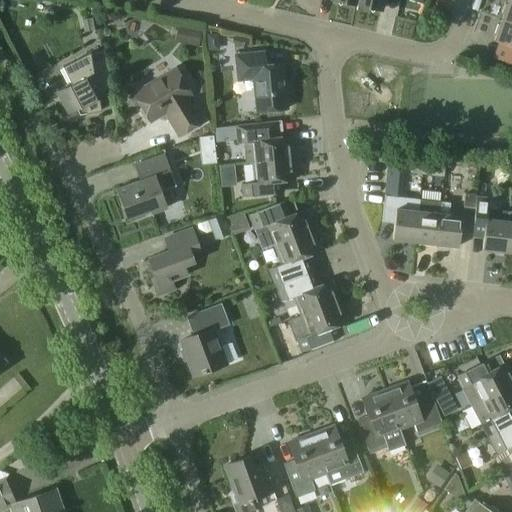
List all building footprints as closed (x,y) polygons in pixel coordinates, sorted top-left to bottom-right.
[(357,0),(356,5),(381,10),(382,0),(357,0)] [(504,4),(501,15),(503,15),(501,20),(511,23),(511,0),(508,0),(507,5),(504,4)] [(84,32),(100,30),(98,18),(82,20),(84,32)] [(494,35),(496,36),(494,41),(499,43),(493,58),(511,64),(511,23),(501,20),(499,25),(497,25),(494,35)] [(109,83),(104,50),(102,39),(98,40),(100,51),(90,52),(62,67),(71,84),(57,91),(68,114),(77,109),(80,114),(101,111),(99,98),(101,97),(95,85),(109,83)] [(257,112),(287,109),(282,64),(265,66),(263,52),(235,55),(238,81),(253,79),(257,112)] [(133,93),(142,107),(140,111),(144,119),(148,118),(150,122),(165,113),(178,136),(204,121),(190,98),(192,98),(175,68),(133,93)] [(237,144),(250,143),(252,163),(292,158),(289,137),(283,137),(281,121),(235,126),(237,140),(237,144)] [(235,126),(215,128),(217,142),(237,140),(235,126)] [(217,162),(214,136),(200,138),(203,164),(217,162)] [(133,165),(139,180),(115,189),(126,219),(150,211),(151,214),(167,208),(161,192),(176,187),(164,154),(133,165)] [(292,158),(252,163),(255,184),(244,185),(245,196),(274,193),(273,182),(294,180),(292,158)] [(400,164),(388,162),(388,166),(386,184),(385,196),(397,197),(400,164)] [(411,164),(410,173),(411,173),(421,174),(422,165),(412,164),(411,164)] [(422,165),(421,174),(433,176),(434,166),(422,165)] [(233,166),(219,167),(221,187),(235,185),(233,166)] [(392,240),(414,242),(419,200),(397,197),(385,196),(382,222),(394,224),(392,240)] [(473,223),(471,237),(483,238),(482,250),(504,252),(509,212),(496,211),(488,210),(489,202),(489,200),(478,198),(476,198),(473,223)] [(441,202),(419,200),(414,242),(436,244),(441,202)] [(458,247),(461,216),(448,215),(450,203),(441,202),(436,244),(458,247)] [(464,202),(463,211),(474,212),(475,203),(464,202)] [(244,232),(244,207),(223,207),(223,219),(230,219),(230,232),(244,232)] [(250,219),(255,230),(254,230),(262,250),(274,245),(311,231),(303,211),(281,219),(277,209),(250,219)] [(221,216),(208,221),(215,240),(228,235),(221,216)] [(183,266),(202,258),(191,229),(164,239),(169,251),(148,259),(152,270),(148,272),(157,295),(174,289),(171,280),(186,275),(183,266)] [(275,285),(302,275),(297,260),(319,251),(311,231),(274,245),(282,265),(269,269),(275,285)] [(302,275),(275,285),(282,301),(294,297),(301,316),(338,302),(330,282),(308,290),(302,275)] [(338,302),(301,316),(308,335),(296,340),(300,352),(328,341),(324,331),(346,322),(338,302)] [(193,336),(180,341),(194,376),(225,364),(237,359),(237,358),(238,356),(236,351),(234,350),(231,342),(219,347),(213,331),(229,325),(221,304),(186,317),(193,336)] [(471,383),(480,400),(480,401),(511,384),(511,376),(506,364),(492,371),(486,360),(456,376),(463,388),(471,383)] [(439,378),(427,384),(433,395),(445,389),(439,378)] [(432,399),(416,405),(407,381),(384,390),(399,430),(414,424),(419,437),(443,427),(432,399)] [(511,384),(480,401),(480,400),(470,406),(488,439),(511,426),(511,384)] [(405,445),(399,430),(384,390),(361,398),(368,416),(358,420),(370,454),(388,448),(389,451),(405,445)] [(350,439),(340,443),(334,426),(311,434),(325,474),(330,487),(345,480),(363,474),(350,439)] [(511,426),(488,439),(494,452),(491,454),(501,474),(511,468),(511,426)] [(314,490),(310,479),(325,474),(311,434),(288,442),(294,460),(283,464),(296,497),(314,490)] [(252,466),(249,457),(224,466),(234,493),(230,495),(235,511),(252,511),(255,511),(251,500),(275,491),(264,462),(252,466)] [(426,479),(439,489),(450,473),(436,464),(426,479)] [(511,468),(501,474),(511,494),(511,493),(511,468)] [(7,477),(0,479),(0,511),(10,508),(11,511),(58,511),(52,491),(16,504),(7,477)] [(293,511),(288,495),(277,498),(281,511),(293,511)] [(465,511),(485,511),(472,503),(465,511)]
